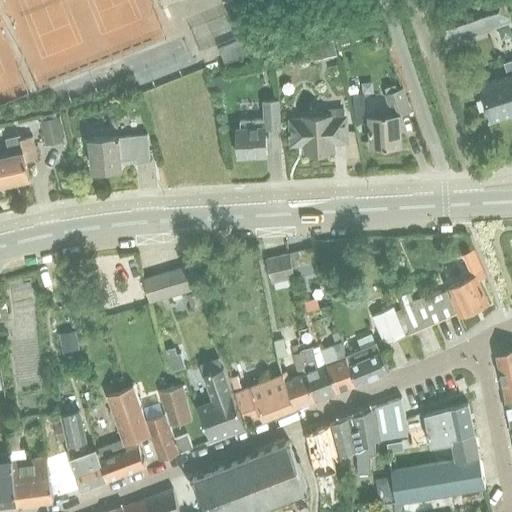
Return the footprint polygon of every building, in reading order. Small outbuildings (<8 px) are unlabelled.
[(446,40),(511,19),(504,0),(458,0),(435,7),(446,40)] [(242,37),(218,46),(224,61),(248,52),(242,37)] [(324,44),(311,47),(314,60),(327,57),(324,44)] [(268,58),(260,60),(262,71),(271,68),(268,58)] [(507,74),(479,83),(490,119),(511,111),(511,58),(503,61),(507,74)] [(226,73),(211,77),(214,90),(229,87),(226,73)] [(399,113),(409,110),(402,87),(386,92),(391,108),(387,109),(387,113),(369,115),(371,147),(401,145),(399,113)] [(365,92),(354,93),(355,122),(366,122),(365,92)] [(265,127),(280,126),(279,99),(263,100),(264,117),(240,118),(241,128),(236,128),(238,155),(267,153),(265,127)] [(332,139),(345,138),(344,113),(342,107),(329,108),(329,114),(303,116),(304,119),(292,120),(293,141),(306,141),(306,151),(332,149),(332,139)] [(42,123),(46,141),(61,138),(56,119),(42,123)] [(30,177),(25,159),(38,156),(33,134),(21,137),(21,133),(6,137),(10,153),(0,155),(0,183),(2,183),(3,187),(14,185),(13,181),(30,177)] [(136,162),(150,160),(147,133),(119,136),(119,135),(90,138),(93,170),(121,167),(120,158),(135,156),(136,162)] [(317,245),(289,252),(292,264),(320,258),(317,245)] [(412,301),(409,293),(399,296),(402,308),(409,331),(410,333),(458,311),(460,316),(489,303),(479,280),(486,276),(474,250),(466,253),(475,273),(447,286),(448,290),(424,300),(424,297),(412,301)] [(289,252),(277,255),(284,279),(295,276),(292,264),(289,252)] [(284,279),(277,255),(266,258),(272,282),(284,279)] [(192,263),(179,267),(186,290),(199,286),(192,263)] [(179,267),(166,271),(173,294),(186,290),(179,267)] [(390,279),(388,269),(380,271),(382,280),(390,279)] [(173,294),(166,271),(155,274),(162,297),(173,294)] [(162,297),(155,274),(142,278),(150,301),(162,297)] [(199,290),(188,293),(191,307),(203,304),(199,290)] [(316,298),(305,301),(308,311),(318,308),(316,298)] [(395,311),(393,306),(373,315),(384,342),(409,331),(402,308),(395,311)] [(75,329),(58,332),(62,355),(79,352),(75,329)] [(339,330),(332,332),(335,341),(342,338),(339,330)] [(274,339),(279,356),(287,354),(282,337),(274,339)] [(345,352),(343,342),(342,338),(335,341),(320,347),(320,349),(326,363),(336,391),(355,384),(345,352)] [(345,352),(355,384),(388,370),(377,340),(345,352)] [(282,372),(282,375),(295,407),(316,399),(312,388),(305,370),(300,348),(298,343),(291,346),(298,374),(288,378),(285,370),(282,372)] [(312,344),(306,346),(300,348),(305,370),(312,388),(316,399),(336,391),(326,363),(320,349),(314,351),(312,344)] [(511,346),(499,352),(496,358),(498,369),(504,398),(511,396),(511,346)] [(201,373),(211,400),(196,406),(209,439),(244,426),(220,365),(201,373)] [(237,374),(229,377),(235,392),(245,419),(260,413),(262,419),(295,407),(282,375),(243,389),(237,374)] [(118,390),(107,394),(122,438),(96,447),(97,450),(106,479),(144,464),(137,443),(136,443),(135,440),(150,434),(144,418),(133,384),(118,390)] [(164,412),(144,418),(150,434),(158,458),(191,446),(186,432),(173,437),(168,424),(190,419),(182,384),(159,390),(164,412)] [(375,405),(330,423),(337,455),(353,449),(354,456),(356,456),(357,472),(369,472),(369,454),(374,453),(374,441),(379,439),(407,434),(404,420),(400,397),(375,405)] [(468,402),(423,415),(430,446),(452,441),(452,437),(474,432),(468,402)] [(97,450),(96,447),(80,453),(77,442),(84,441),(78,410),(61,414),(63,422),(65,431),(66,438),(70,454),(71,458),(80,489),(106,479),(97,450)] [(63,422),(56,424),(59,439),(66,438),(65,431),(63,422)] [(330,423),(306,433),(315,474),(326,472),(329,486),(340,483),(337,469),(334,470),(331,456),(337,455),(330,423)] [(18,430),(9,431),(11,450),(20,448),(18,430)] [(474,432),(452,437),(452,441),(455,459),(460,458),(478,453),(474,432)] [(288,439),(191,477),(204,511),(251,511),(254,511),(308,490),(289,440),(288,439)] [(401,439),(385,442),(387,452),(403,449),(401,439)] [(11,450),(11,452),(17,503),(53,498),(48,466),(46,455),(26,458),(25,448),(20,448),(11,450)] [(69,450),(47,458),(48,466),(53,498),(80,489),(77,477),(71,458),(70,454),(69,450)] [(0,504),(2,505),(17,503),(11,452),(0,453),(0,504)] [(411,467),(390,471),(395,502),(442,493),(485,486),(478,453),(460,458),(442,462),(411,467)] [(178,511),(172,487),(159,492),(163,511),(178,511)] [(163,511),(159,492),(145,498),(148,511),(163,511)] [(148,511),(145,498),(123,506),(124,511),(148,511)]
